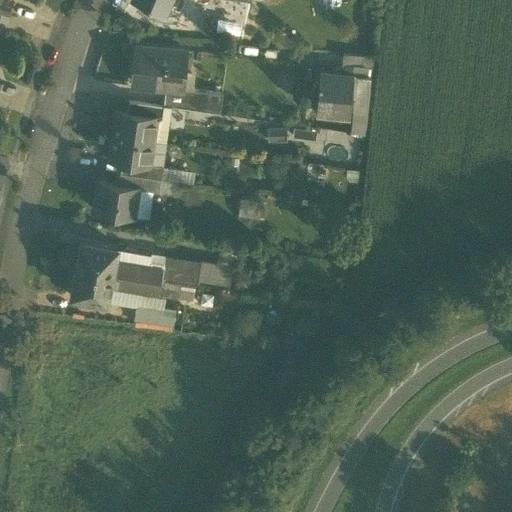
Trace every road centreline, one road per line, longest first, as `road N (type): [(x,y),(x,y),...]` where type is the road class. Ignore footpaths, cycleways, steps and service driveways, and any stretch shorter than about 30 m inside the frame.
road 1 (residential): [(0,348),(73,30),(89,0)]
road 2 (motorway): [(511,327),(447,356),(402,392),(368,432),(322,511)]
road 3 (motorway): [(383,511),(400,461),(421,433),(473,382),(511,365)]
